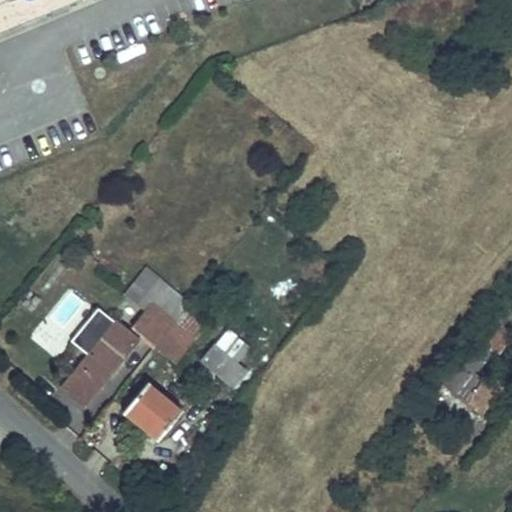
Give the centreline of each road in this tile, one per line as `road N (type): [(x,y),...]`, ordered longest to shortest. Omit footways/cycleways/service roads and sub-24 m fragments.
road 1 (unknown): [(0,126),(24,107),(50,44),(152,0)]
road 2 (unclassified): [(112,511),(0,409)]
